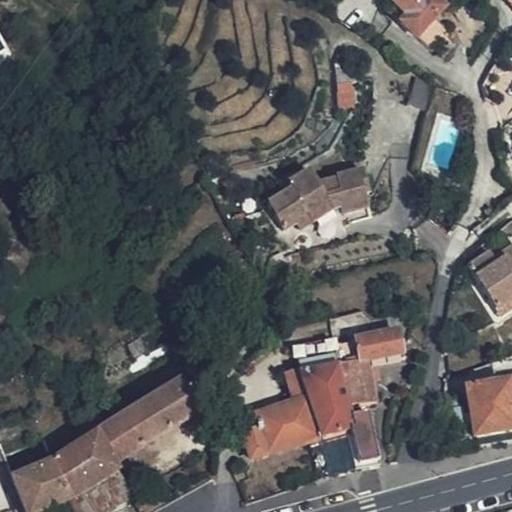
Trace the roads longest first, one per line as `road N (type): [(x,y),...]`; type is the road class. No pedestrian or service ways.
road 1 (unknown): [(414,500),(463,261),(493,160)]
road 2 (tertiary): [(511,476),(367,511)]
